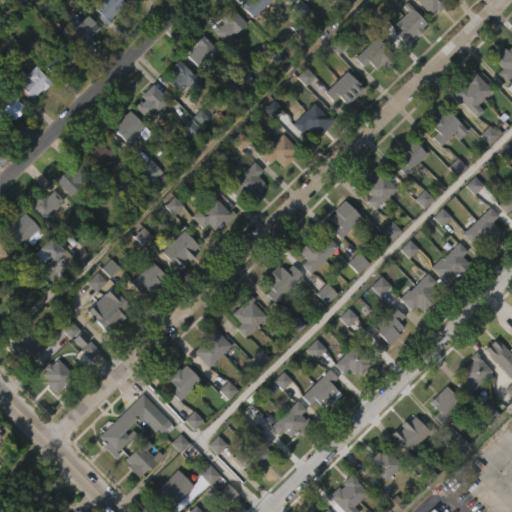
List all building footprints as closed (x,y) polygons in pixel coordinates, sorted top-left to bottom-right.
[(122,0),(125,3),(111,17),(116,22),(109,29),(91,12),(97,5),(92,0),(122,0)] [(264,15),(258,21),(253,16),(251,17),(239,4),(243,0),(269,0),(259,10),(264,15)] [(284,0),(269,11),(280,28),(301,14),(291,0),(284,0)] [(354,0),(345,0),(342,4),(349,12),(358,3),(354,0)] [(445,0),(446,1),(435,12),(432,10),(427,15),(412,0),(445,0)] [(482,0),(462,0),(463,10),(483,10),(482,0)] [(86,47),(83,50),(56,23),(76,3),(99,27),(90,36),(93,39),(86,47)] [(420,34),(417,36),(414,34),(411,37),(413,39),(407,45),(394,33),(400,27),(394,22),(410,6),(426,22),(422,27),(424,29),(420,34)] [(242,23),(230,35),(228,33),(221,40),(211,30),(218,23),(215,20),(227,8),(242,23)] [(445,20),(437,12),(412,38),(426,51),(439,37),(433,32),(445,20)] [(269,33),(252,18),(246,25),(250,28),(236,43),(249,55),(269,33)] [(102,60),(122,40),(107,26),(88,46),(102,60)] [(214,66),(206,74),(187,55),(191,51),(188,48),(202,35),(218,51),(209,61),(214,66)] [(394,58),(384,68),(379,63),(372,70),(365,63),(360,67),(351,58),(373,37),(394,58)] [(76,57),(54,75),(43,64),(64,44),(76,57)] [(390,59),(396,65),(391,70),(402,82),(423,62),(407,44),(390,59)] [(508,45),(511,49),(511,72),(502,82),(494,74),(499,69),(490,59),(501,48),(503,50),(508,45)] [(241,59),(228,46),(208,65),(220,78),(241,59)] [(96,66),(82,50),(63,67),(77,82),(96,66)] [(0,56),(16,72),(20,68),(25,73),(34,64),(51,81),(31,99),(10,78),(6,82),(0,76),(0,56)] [(176,56),(202,86),(191,95),(182,85),(174,92),(163,80),(170,74),(164,67),(176,56)] [(353,96),(343,105),(335,96),(330,101),(321,92),(343,71),(360,89),(353,96)] [(215,88),(198,72),(181,90),(197,106),(215,88)] [(473,74),(489,90),(475,105),(480,111),(473,118),(449,94),(466,77),(468,79),(473,74)] [(350,94),(359,102),(364,97),(374,107),(387,94),(368,75),(350,94)] [(511,106),(511,83),(507,78),(489,96),(497,104),(492,109),(500,118),(511,106)] [(149,115),(148,117),(136,105),(140,101),(136,96),(148,84),(164,100),(149,115)] [(58,107),(69,97),(58,85),(47,95),(58,107)] [(25,107),(14,119),(10,115),(5,119),(2,117),(0,119),(0,101),(9,92),(25,107)] [(175,129),(192,114),(174,95),(165,104),(168,108),(161,115),(175,129)] [(46,118),(29,100),(12,116),(29,134),(46,118)] [(322,125),(311,134),(304,127),(298,133),(289,124),(310,103),(325,119),(321,123),(323,124),(322,125)] [(359,125),(343,108),(320,129),(328,137),(334,132),(342,141),(359,125)] [(478,146),(472,140),(487,127),(470,108),(448,129),(471,153),(478,146)] [(132,109),(153,132),(146,139),(143,135),(134,143),(131,140),(128,142),(113,126),(121,119),(119,117),(125,112),(126,114),(132,109)] [(468,130),(457,141),(451,135),(441,145),(429,134),(434,129),(431,126),(447,110),(468,130)] [(130,143),(143,156),(163,136),(148,120),(136,131),(139,134),(130,143)] [(0,134),(0,149),(8,157),(21,143),(6,129),(0,134)] [(289,159),(280,168),(271,159),(266,164),(257,155),(279,134),(295,151),(291,156),(292,157),(289,159)] [(105,136),(119,150),(100,169),(84,153),(94,143),(97,145),(105,136)] [(405,174),(398,168),(403,164),(393,154),(410,137),(426,154),(405,174)] [(327,158),(310,140),(288,160),(297,169),(303,163),(312,173),(327,158)] [(449,169),(454,174),(462,167),(441,143),(423,158),(432,168),(427,172),(435,181),(449,169)] [(126,180),(142,162),(122,145),(106,163),(126,180)] [(188,152),(197,162),(205,155),(196,145),(188,152)] [(175,165),(184,175),(195,164),(186,155),(175,165)] [(257,189),(246,199),(239,190),(232,196),(223,187),(251,162),(259,171),(255,175),(262,185),(257,189)] [(81,169),(88,177),(83,181),(84,183),(72,194),(57,178),(69,168),(72,171),(78,166),(81,169)] [(372,207),(371,208),(363,199),(368,195),(359,184),(376,168),(394,188),(372,207)] [(422,190),(404,173),(389,189),(394,194),(389,200),(401,211),(422,190)] [(92,206),(110,188),(97,174),(78,191),(92,206)] [(264,200),(270,195),(278,203),(289,193),(272,175),(255,190),(264,200)] [(55,188),(66,200),(44,221),(30,205),(43,193),(46,196),(55,188)] [(511,210),(510,208),(505,213),(496,204),(511,188),(511,210)] [(159,208),(146,195),(137,204),(149,217),(159,208)] [(212,197),(226,211),(228,209),(232,213),(218,227),(216,224),(211,229),(205,222),(199,227),(187,215),(194,209),(197,212),(212,197)] [(252,211),(258,206),(250,197),(228,217),(245,236),(262,221),(252,211)] [(338,236),(336,237),(328,229),(332,224),(326,218),(332,212),(330,209),(340,199),(357,217),(338,236)] [(50,215),(66,232),(81,218),(66,201),(50,215)] [(492,235),(487,241),(484,238),(479,243),(473,236),(467,242),(459,233),(487,206),(495,214),(489,220),(498,230),(492,235)] [(364,232),(361,237),(373,246),(390,222),(370,208),(357,226),(364,232)] [(25,211),(41,227),(40,228),(45,233),(33,245),(28,240),(22,246),(6,230),(16,219),(18,220),(25,211)] [(511,220),(491,240),(501,250),(506,244),(511,250),(511,220)] [(24,243),(39,258),(60,236),(49,225),(41,234),(36,230),(24,243)] [(180,229),(195,245),(190,250),(193,252),(185,259),(183,257),(181,259),(183,261),(175,268),(158,251),(167,241),(168,241),(180,229)] [(203,259),(209,265),(216,258),(219,262),(229,252),(210,231),(187,253),(198,264),(203,259)] [(0,234),(11,246),(6,251),(15,260),(8,267),(4,263),(0,267),(0,234)] [(66,252),(57,261),(52,255),(42,265),(33,256),(55,235),(69,250),(66,252)] [(313,235),(320,242),(326,236),(334,246),(306,273),(297,263),(303,258),(294,248),(305,238),(307,241),(313,235)] [(332,260),(327,265),(335,274),(357,254),(341,238),(325,253),(332,260)] [(458,241),(467,251),(462,255),(472,268),(461,277),(458,274),(452,280),(449,277),(444,282),(430,266),(449,250),(448,249),(446,251),(442,246),(447,241),(452,247),(458,241)] [(487,257),(493,252),(485,243),(457,269),(473,286),(495,266),(487,257)] [(0,267),(0,269),(15,283),(34,262),(18,248),(0,267)] [(396,267),(387,257),(376,267),(386,276),(396,267)] [(160,285),(152,292),(146,286),(141,290),(132,281),(143,270),(141,267),(148,260),(163,276),(158,282),(160,285)] [(288,264),(299,274),(271,302),(262,293),(267,288),(261,282),(263,280),(260,277),(273,264),(276,266),(278,265),(283,269),(288,264)] [(173,305),(196,284),(179,266),(157,287),(173,305)] [(430,286),(437,294),(436,295),(438,297),(423,312),(415,304),(410,309),(399,297),(426,272),(435,281),(430,286)] [(28,290),(37,301),(44,294),(48,298),(58,288),(46,274),(28,290)] [(458,292),(462,287),(453,277),(426,303),(442,320),(464,299),(458,292)] [(114,286),(133,303),(129,307),(133,311),(123,321),(121,318),(108,331),(88,310),(114,286)] [(352,309),(363,299),(352,287),(341,298),(352,309)] [(243,334),(240,336),(232,328),(237,323),(228,313),(247,294),(251,298),(248,300),(262,315),(243,334)] [(125,318),(134,327),(140,322),(144,326),(160,311),(147,297),(125,318)] [(266,324),(261,329),(269,339),(298,312),(287,300),(280,307),(274,300),(258,314),(266,324)] [(395,321),(399,326),(393,331),(396,334),(386,343),(378,334),(371,341),(360,329),(367,322),(370,325),(385,311),(384,310),(390,303),(401,315),(395,321)] [(395,335),(406,345),(411,340),(416,345),(437,323),(421,308),(395,335)] [(310,329),(320,340),(331,329),(321,318),(310,329)] [(104,325),(81,346),(101,367),(123,346),(104,325)] [(206,365),(205,367),(190,351),(201,339),(199,337),(210,327),(228,344),(206,365)] [(43,346),(31,358),(29,357),(26,360),(10,345),(25,328),(43,346)] [(227,349),(236,359),(231,364),(239,373),(260,353),(242,335),(227,349)] [(511,376),(510,378),(481,348),(493,337),(511,357),(511,376)] [(370,375),(374,370),(384,380),(400,363),(394,358),(399,352),(387,340),(362,367),(370,375)] [(370,364),(360,373),(357,370),(353,374),(347,367),(342,372),(333,363),(356,342),(371,357),(367,361),(370,364)] [(475,355),(489,371),(487,373),(491,377),(486,381),(482,377),(467,391),(459,382),(462,379),(453,369),(459,363),(462,366),(469,359),(467,356),(473,350),(476,354),(475,355)] [(300,362),(290,351),(280,360),(290,371),(300,362)] [(70,382),(68,384),(67,383),(57,392),(46,381),(49,378),(44,373),(59,358),(75,374),(69,381),(70,382)] [(5,378),(22,397),(38,382),(20,363),(5,378)] [(182,364),(197,379),(195,381),(200,386),(196,391),(191,385),(175,400),(167,391),(173,386),(164,376),(175,366),(177,369),(182,364)] [(187,387),(205,403),(226,380),(209,364),(187,387)] [(85,395),(95,384),(75,366),(69,373),(79,383),(76,387),(85,395)] [(331,397),(324,403),(323,401),(319,405),(312,398),(306,404),(298,395),(326,368),(334,377),(328,383),(334,390),(330,394),(331,397)] [(511,410),(511,394),(491,373),(479,385),(507,415),(511,410)] [(350,411),(365,398),(351,381),(330,400),(338,409),(343,404),(350,411)] [(246,394),(256,403),(265,393),(255,384),(246,394)] [(461,404),(439,424),(430,415),(435,410),(426,400),(443,384),(461,404)] [(483,418),(491,411),(471,389),(450,409),(466,426),(480,414),(483,418)] [(53,394),(36,411),(52,428),(69,411),(53,394)] [(156,414),(144,427),(136,419),(124,431),(127,434),(132,429),(137,434),(131,440),(129,439),(119,449),(122,451),(114,459),(96,441),(142,394),(155,406),(151,410),(156,414)] [(174,436),(196,415),(179,398),(163,413),(171,422),(166,427),(174,436)] [(298,430),(292,436),(290,434),(287,437),(280,430),(275,435),(266,426),(294,399),(305,411),(301,414),(308,420),(298,430)] [(327,419),(333,413),(324,404),(296,431),(305,440),(310,435),(317,442),(333,426),(327,419)] [(411,415),(426,431),(408,448),(406,446),(401,451),(387,434),(394,427),(397,430),(399,427),(397,425),(404,417),(407,420),(411,415)] [(511,431),(511,419),(509,416),(499,425),(508,435),(511,431)] [(424,437),(433,447),(428,451),(435,459),(458,439),(442,421),(424,437)] [(276,447),(263,459),(265,461),(255,471),(253,469),(248,475),(229,456),(236,449),(240,452),(261,431),(276,447)] [(265,463),(274,471),(279,466),(286,474),(302,457),(295,450),(300,445),(291,436),(265,463)] [(148,444),(143,449),(149,456),(155,450),(159,454),(136,476),(125,465),(126,464),(121,459),(138,443),(139,445),(144,440),(148,444)] [(198,456),(190,446),(179,455),(188,465),(198,456)] [(408,448),(386,471),(404,489),(427,465),(408,448)] [(384,449),(398,464),(381,480),(364,462),(375,451),(378,454),(384,449)] [(170,505),(163,511),(147,493),(174,468),(190,486),(170,505)] [(232,496),(243,507),(249,501),(251,503),(272,481),(258,468),(232,496)] [(224,479),(213,471),(204,482),(214,491),(224,479)] [(355,482),(365,492),(351,505),(356,511),(354,511),(340,511),(325,495),(334,486),(336,488),(340,484),(338,482),(348,472),(356,481),(355,482)] [(54,498),(39,511),(37,511),(14,489),(31,473),(54,498)] [(375,511),(384,511),(394,503),(376,484),(362,498),(375,511)]
